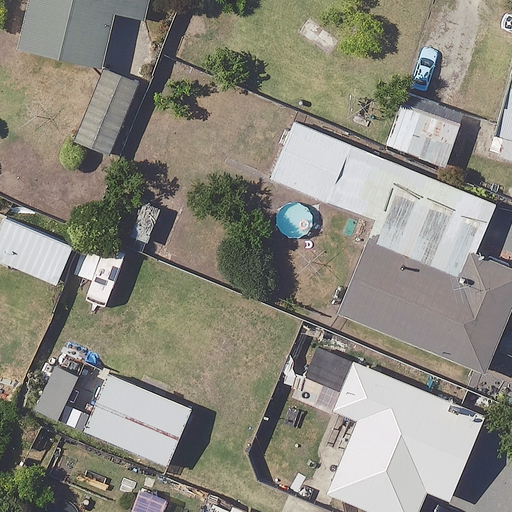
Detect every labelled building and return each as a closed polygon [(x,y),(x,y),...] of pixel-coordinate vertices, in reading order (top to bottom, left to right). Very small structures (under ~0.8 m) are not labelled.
[(145,0),(29,0),(19,38),(99,60),(114,4),(143,12),(145,0)] [(511,56),(492,148),(511,152),(511,56)] [(137,77),(104,65),(79,133),(111,145),(137,77)] [(459,117),(401,98),(387,139),(445,158),(459,117)] [(496,198),(294,116),(272,173),(375,215),(338,307),(485,366),(511,298),(511,261),(476,247),(496,198)] [(78,233),(6,204),(0,218),(0,254),(60,278),(78,233)] [(484,406),(354,353),(333,403),(359,414),(329,487),(390,511),(414,511),(426,483),(448,492),(484,406)] [(192,402),(106,366),(82,424),(167,460),(192,402)] [(281,460),(213,433),(196,477),(264,505),(281,460)] [(259,511),(214,494),(207,511),(259,511)]
